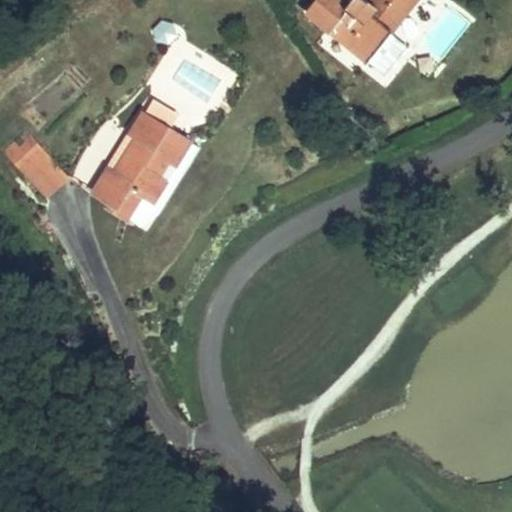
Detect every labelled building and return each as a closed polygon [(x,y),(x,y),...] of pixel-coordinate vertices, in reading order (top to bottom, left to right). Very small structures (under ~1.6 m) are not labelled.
[(345,0),(338,10),(324,0),(322,0),(318,7),(307,0),(288,0),(277,16),(301,33),(298,38),(310,47),(340,69),(390,0),(345,0)] [(345,0),(324,0),(338,10),(345,0)] [(448,3),(419,42),(442,59),(471,21),(448,3)] [(156,98),(148,111),(171,124),(178,112),(156,98)] [(123,200),(140,163),(153,134),(103,111),(93,132),(105,137),(88,174),(76,168),(62,198),(77,206),(74,212),(96,222),(110,194),(123,200)] [(150,167),(140,163),(123,200),(133,204),(150,167)] [(0,166),(0,200),(22,209),(34,180),(0,166)] [(109,228),(123,200),(110,194),(96,222),(109,228)]
